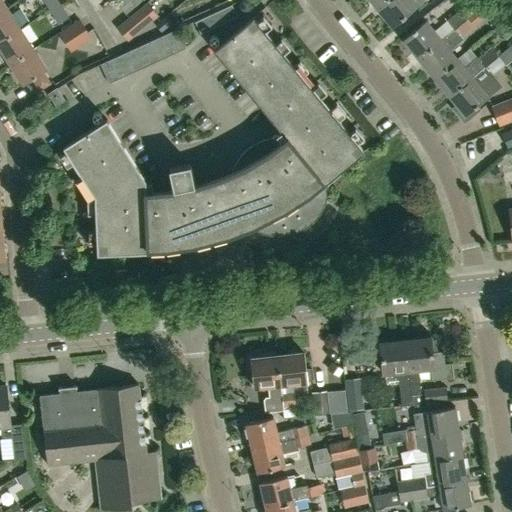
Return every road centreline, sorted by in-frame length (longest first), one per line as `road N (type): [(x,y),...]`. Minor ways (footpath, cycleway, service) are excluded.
road 1 (residential): [(314,0),(438,156),(479,285)]
road 2 (residential): [(185,319),(479,285)]
road 3 (residential): [(29,335),(15,155),(0,123)]
road 4 (residential): [(511,484),(479,285)]
road 5 (residential): [(224,511),(185,319)]
road 6 (residential): [(29,335),(185,319)]
